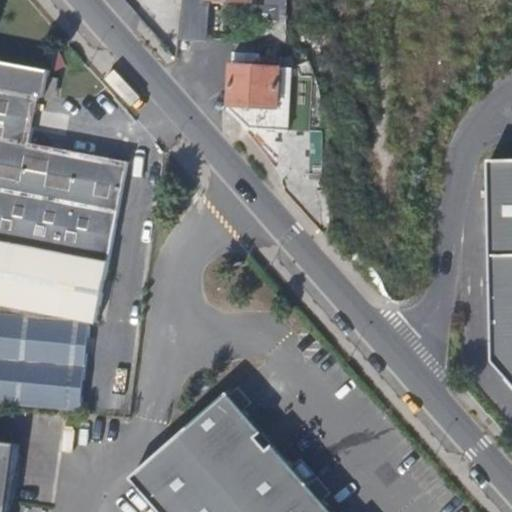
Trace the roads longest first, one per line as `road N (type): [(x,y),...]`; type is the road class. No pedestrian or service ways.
road 1 (tertiary): [(395,354),(86,0)]
road 2 (unclassified): [(395,354),(433,317),(463,178),(484,132),(511,114)]
road 3 (tertiary): [(511,487),(395,354)]
